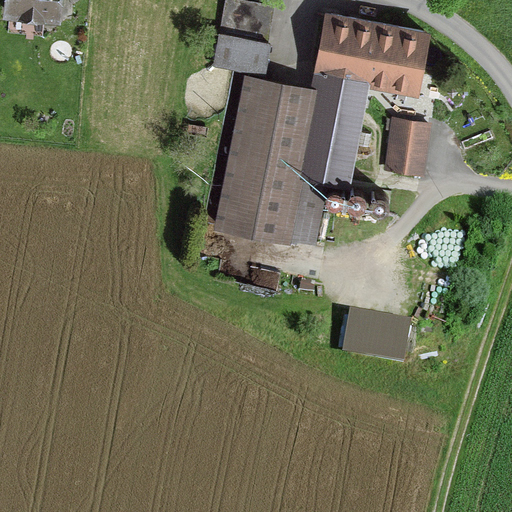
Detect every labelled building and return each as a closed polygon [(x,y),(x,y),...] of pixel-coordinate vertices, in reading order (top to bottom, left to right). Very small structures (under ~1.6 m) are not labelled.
[(5,0),(5,11),(54,16),(55,0),(5,0)] [(264,39),(263,39),(269,6),(234,0),(224,0),(213,62),(259,70),(264,39)] [(362,78),(411,87),(421,31),(327,13),(313,89),(246,76),(216,225),(283,238),(300,154),(347,163),(362,78)] [(394,116),(388,165),(422,169),(429,120),(394,116)] [(408,321),(353,312),(347,347),(402,356),(408,321)]
